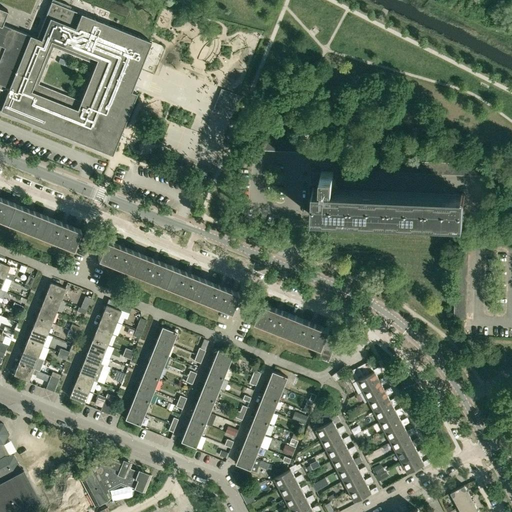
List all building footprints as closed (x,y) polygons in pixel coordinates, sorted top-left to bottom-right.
[(55,0),(53,0),(38,38),(2,24),(8,10),(0,6),(0,109),(112,155),(137,93),(131,91),(151,41),(71,9),(72,7),(71,6),(55,0)] [(212,111),(223,115),(231,92),(221,88),(212,111)] [(312,215),(313,215),(462,221),(463,193),(333,188),(333,171),(325,171),(326,168),(315,168),(315,173),(321,173),(321,187),(314,187),(312,215)] [(14,203),(0,196),(0,218),(7,221),(14,203)] [(48,216),(14,203),(7,221),(40,235),(48,216)] [(81,229),(74,227),(48,216),(40,235),(73,248),(81,229)] [(105,239),(98,258),(131,271),(139,252),(105,239)] [(172,266),(157,260),(139,252),(131,271),(164,284),(172,266)] [(0,261),(0,274),(12,280),(14,275),(7,272),(9,265),(0,261)] [(205,279),(178,268),(172,266),(164,284),(198,298),(205,279)] [(0,274),(0,287),(0,288),(5,277),(12,280),(0,274)] [(30,287),(34,277),(29,275),(25,284),(30,287)] [(239,293),(219,285),(205,279),(198,298),(231,311),(239,293)] [(51,282),(46,294),(60,299),(65,287),(51,282)] [(71,301),(74,292),(69,290),(66,299),(71,301)] [(46,294),(41,305),(56,311),(60,299),(46,294)] [(86,310),(91,298),(85,296),(80,307),(86,310)] [(296,315),(264,302),(263,302),(255,321),(289,334),(296,315)] [(106,304),(102,316),(116,322),(121,310),(106,304)] [(41,305),(37,317),(51,322),(56,311),(41,305)] [(330,328),(328,328),(296,315),(289,334),(322,347),(323,346),(325,340),(327,335),(330,329),(330,328)] [(102,316),(97,327),(111,333),(116,322),(102,316)] [(37,317),(32,328),(47,334),(51,322),(37,317)] [(142,332),(146,320),(140,317),(135,330),(142,332)] [(77,333),(79,326),(72,323),(69,330),(77,333)] [(162,326),(157,338),(172,344),(177,332),(162,326)] [(97,327),(92,339),(107,345),(111,333),(97,327)] [(32,328),(28,339),(42,345),(47,334),(32,328)] [(5,335),(10,337),(12,333),(3,329),(1,335),(4,337),(5,335)] [(338,339),(340,333),(330,329),(327,335),(338,339)] [(74,338),(77,333),(69,330),(67,335),(74,338)] [(335,345),(338,339),(327,335),(325,340),(335,345)] [(157,338),(152,349),(167,355),(172,344),(157,338)] [(28,339),(23,351),(38,357),(42,345),(28,339)] [(92,339),(88,350),(102,356),(107,345),(92,339)] [(333,350),(335,345),(325,340),(323,346),(333,350)] [(323,346),(322,347),(321,352),(331,356),(333,350),(323,346)] [(203,356),(205,350),(199,347),(196,354),(203,356)] [(218,348),(213,360),(228,366),(232,354),(218,348)] [(152,349),(148,361),(163,367),(167,355),(152,349)] [(88,350),(83,361),(98,367),(102,356),(88,350)] [(23,351),(18,362),(33,368),(38,357),(23,351)] [(318,357),(329,361),(331,356),(321,352),(318,357)] [(200,363),(203,356),(196,354),(194,360),(200,363)] [(213,360),(208,372),(223,378),(228,366),(213,360)] [(100,373),(96,372),(98,367),(83,361),(79,373),(93,379),(97,380),(100,373)] [(148,361),(143,372),(158,378),(163,367),(148,361)] [(375,371),(374,369),(369,361),(364,364),(369,374),(375,371)] [(14,374),(28,380),(33,368),(18,362),(14,374)] [(364,364),(358,367),(364,377),(369,374),(364,364)] [(335,380),(348,372),(344,366),(332,375),(335,380)] [(376,374),(382,370),(380,366),(374,369),(375,371),(369,374),(364,377),(358,379),(364,390),(380,381),(379,379),(376,374)] [(358,367),(353,369),(358,379),(364,377),(358,367)] [(353,369),(348,372),(353,382),(358,379),(353,369)] [(194,379),(196,373),(190,370),(187,377),(194,379)] [(259,379),(261,372),(255,370),(252,376),(259,379)] [(273,371),(269,383),(283,388),(288,377),(273,371)] [(143,372),(139,384),(154,390),(158,378),(143,372)] [(208,372),(204,383),(218,389),(223,378),(208,372)] [(79,373),(74,384),(88,390),(93,379),(79,373)] [(54,391),(56,384),(59,378),(51,375),(48,381),(46,388),(54,391)] [(256,385),(259,379),(252,376),(250,382),(256,385)] [(382,384),(388,381),(385,376),(379,379),(380,381),(364,390),(370,400),(386,392),(385,390),(382,384)] [(204,383),(199,395),(214,400),(218,389),(204,383)] [(269,383),(264,394),(279,400),(283,388),(269,383)] [(69,396),(84,402),(88,390),(74,384),(69,396)] [(139,384),(134,395),(149,401),(154,390),(139,384)] [(391,386),(385,390),(386,392),(370,400),(375,410),(391,402),(390,400),(387,394),(393,391),(391,386)] [(264,394),(259,405),(274,411),(279,400),(264,394)] [(134,395),(130,406),(144,412),(149,401),(134,395)] [(199,395),(195,406),(209,412),(214,400),(199,395)] [(396,396),(390,400),(391,402),(375,410),(380,421),(397,412),(396,410),(392,404),(399,401),(396,396)] [(109,414),(114,401),(106,397),(100,410),(109,414)] [(182,408),(185,402),(178,399),(176,406),(182,408)] [(152,402),(148,413),(154,415),(158,404),(152,402)] [(259,405),(255,417),(269,423),(274,411),(259,405)] [(125,418),(140,424),(144,412),(130,406),(125,418)] [(195,406),(190,417),(205,423),(209,412),(195,406)] [(402,407),(396,410),(397,412),(380,421),(386,431),(402,422),(401,420),(398,415),(404,411),(402,407)] [(295,411),(292,418),(304,424),(308,416),(295,411)] [(338,430),(337,428),(334,423),(340,419),(338,415),(332,418),(333,420),(317,428),(322,439),(338,430)] [(190,417),(185,429),(200,435),(205,423),(190,417)] [(255,417),(250,428),(265,434),(269,423),(255,417)] [(407,417),(401,420),(402,422),(386,431),(391,441),(408,432),(407,430),(404,425),(410,422),(407,417)] [(0,511),(29,511),(43,505),(23,468),(21,469),(13,455),(9,455),(3,443),(9,433),(3,423),(0,423),(0,511)] [(344,440),(343,438),(340,433),(346,430),(343,425),(337,428),(338,430),(322,439),(328,449),(344,440)] [(351,429),(354,434),(361,430),(358,425),(351,429)] [(409,435),(415,432),(413,427),(407,430),(408,432),(391,441),(397,451),(413,442),(412,441),(409,435)] [(250,428),(246,440),(260,446),(265,434),(250,428)] [(181,441),(195,447),(200,435),(185,429),(181,441)] [(349,451),(348,449),(345,443),(351,440),(349,435),(343,438),(344,440),(328,449),(333,459),(349,451)] [(295,447),(298,440),(292,437),(289,444),(295,447)] [(418,437),(412,441),(413,442),(397,451),(402,461),(419,453),(418,451),(415,445),(421,442),(418,437)] [(225,445),(231,447),(234,441),(227,438),(225,445)] [(246,440),(241,451),(256,457),(260,446),(246,440)] [(292,456),(295,448),(285,444),(282,452),(292,456)] [(354,445),(348,449),(349,451),(333,459),(339,469),(355,461),(354,459),(351,453),(357,450),(354,445)] [(424,448),(418,451),(419,453),(402,461),(408,472),(424,463),(425,465),(431,462),(429,458),(423,461),(420,456),(426,452),(424,448)] [(90,466),(77,473),(95,506),(112,497),(107,489),(120,482),(142,490),(144,492),(151,474),(149,473),(138,469),(138,471),(129,467),(130,464),(124,462),(125,460),(123,459),(121,463),(103,455),(104,453),(94,449),(88,462),(90,466)] [(251,469),(251,468),(256,470),(259,463),(254,461),(256,457),(241,451),(236,463),(251,469)] [(359,469),(356,464),(362,460),(360,456),(354,459),(355,461),(339,469),(344,480),(360,471),(359,469)] [(385,470),(381,463),(373,467),(377,474),(385,470)] [(290,467),(291,469),(275,477),(280,488),(297,479),(295,477),(292,471),(299,468),(296,464),(290,467)] [(366,466),(359,469),(360,471),(344,480),(349,490),(366,481),(365,479),(362,474),(368,470),(366,466)] [(273,472),(279,475),(281,470),(275,467),(273,472)] [(388,476),(386,470),(376,475),(379,481),(388,476)] [(302,474),(295,477),(297,479),(280,488),(286,498),(302,489),(301,487),(298,482),(304,478),(302,474)] [(355,500),(371,492),(372,494),(379,490),(376,486),(370,490),(367,484),(373,481),(371,476),(365,479),(366,481),(349,490),(355,500)] [(322,487),(319,480),(313,483),(316,490),(322,487)] [(307,484),(301,487),(302,489),(286,498),(291,508),(307,499),(306,497),(303,492),(310,489),(307,484)] [(451,492),(458,505),(465,502),(464,498),(470,495),(464,484),(451,492)] [(309,502),(315,499),(313,494),(306,497),(307,499),(291,508),(293,511),(307,511),(313,509),(312,508),(309,502)] [(472,511),(478,509),(470,495),(464,498),(465,502),(458,505),(461,511),(472,511)] [(328,505),(331,511),(338,511),(334,502),(328,505)]
